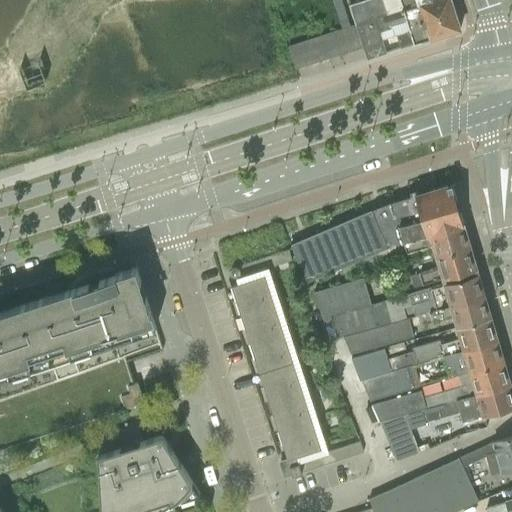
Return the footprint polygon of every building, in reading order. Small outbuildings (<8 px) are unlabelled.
[(363,0),(349,5),(355,24),(374,18),(429,0),(363,0)] [(450,0),(430,0),(374,18),(381,40),(396,35),(400,48),(413,44),(413,45),(452,32),(460,30),(457,22),(450,0)] [(343,5),(335,7),(337,14),(345,12),(343,5)] [(345,12),(337,14),(339,22),(347,19),(345,12)] [(381,40),(374,18),(355,24),(362,47),(366,59),(385,53),(381,40)] [(347,19),(339,22),(341,29),(349,26),(347,19)] [(362,47),(355,24),(344,28),(351,50),(362,47)] [(351,50),(344,28),(333,32),(340,54),(351,50)] [(340,54),(333,32),(321,35),(329,58),(340,54)] [(329,58),(321,35),(310,39),(317,61),(329,58)] [(317,61),(310,39),(299,43),(306,65),(317,61)] [(306,65),(299,43),(287,46),(295,69),(306,65)] [(381,206),(290,244),(290,245),(306,282),(341,268),(353,263),(395,245),(463,225),(461,221),(451,185),(411,196),(388,203),(381,206)] [(353,263),(341,268),(345,277),(357,273),(401,261),(400,255),(432,246),(435,257),(469,247),(463,225),(395,245),(353,263)] [(469,247),(435,257),(422,261),(425,272),(409,276),(413,288),(476,269),(469,247)] [(235,275),(237,275),(240,274),(241,276),(291,260),(288,249),(234,266),(233,267),(232,267),(232,268),(231,269),(231,271),(232,272),(232,273),(233,274),(234,275),(235,275)] [(0,448),(9,446),(9,447),(11,446),(11,445),(29,439),(30,440),(32,439),(50,433),(50,434),(52,433),(52,432),(70,426),(71,427),(74,426),(73,425),(91,419),(92,420),(94,419),(94,418),(112,413),(115,413),(114,412),(132,406),(133,407),(135,406),(135,405),(143,403),(137,383),(133,384),(130,373),(126,361),(162,349),(140,282),(135,267),(115,273),(113,267),(108,267),(104,267),(99,268),(94,269),(90,270),(86,272),(82,275),(78,277),(74,280),(71,283),(72,287),(0,310),(0,448)] [(264,274),(249,279),(230,285),(231,287),(233,286),(236,297),(234,297),(240,315),(242,315),(245,325),(243,326),(249,344),(251,343),(255,354),(253,355),(259,373),(261,372),(264,383),(262,384),(268,402),(270,402),(273,412),(272,413),(277,431),(279,430),(283,441),(281,441),(286,458),(280,460),(285,477),(363,452),(359,441),(322,453),(264,274)] [(427,288),(408,294),(414,316),(421,314),(483,296),(477,274),(457,280),(427,288)] [(331,316),(370,305),(363,279),(314,293),(322,319),(331,316)] [(452,317),(455,328),(490,318),(483,296),(421,314),(424,326),(452,317)] [(377,326),(343,335),(350,353),(413,335),(408,318),(377,326)] [(386,360),(389,371),(410,365),(434,358),(442,356),(496,340),(490,318),(455,328),(458,339),(440,344),(439,340),(411,348),(413,352),(386,360)] [(496,340),(442,356),(446,367),(449,366),(452,377),(453,377),(456,376),(468,372),(503,362),(496,340)] [(378,353),(353,360),(361,379),(384,373),(378,353)] [(378,422),(403,415),(445,403),(509,384),(503,362),(468,372),(456,376),(460,387),(420,398),(417,391),(370,405),(378,422)] [(361,379),(359,379),(368,401),(416,387),(410,365),(389,371),(384,373),(361,379)] [(438,405),(436,405),(440,418),(459,412),(462,422),(511,406),(511,394),(509,385),(509,384),(445,403),(438,405)] [(403,415),(378,422),(396,461),(418,452),(403,415)] [(121,453),(120,448),(97,455),(100,511),(129,511),(130,511),(168,498),(170,503),(199,493),(161,434),(143,440),(144,445),(135,448),(133,444),(124,447),(125,451),(121,453)] [(491,475),(511,468),(511,436),(492,442),(368,499),(371,508),(357,511),(453,511),(478,501),(461,465),(484,454),(491,475)] [(497,504),(486,508),(487,511),(511,511),(511,498),(504,501),(505,502),(497,504)]
